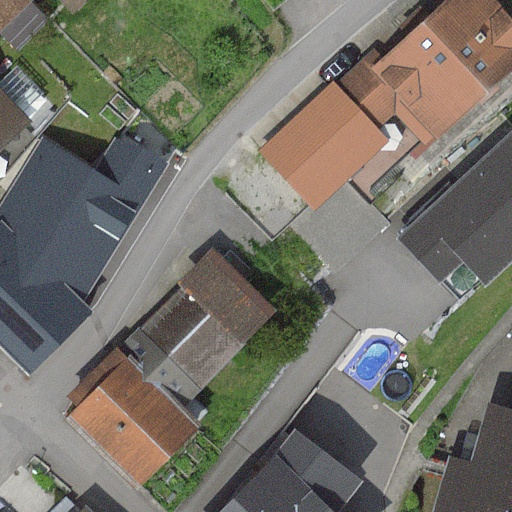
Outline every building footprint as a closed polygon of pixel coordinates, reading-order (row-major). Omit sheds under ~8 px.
[(0,0),(0,36),(16,52),(47,19),(29,1),(30,0),(0,0)] [(57,0),(71,14),(86,0),(57,0)] [(259,0),(271,13),(286,0),(259,0)] [(511,20),(493,0),(443,0),(368,68),(433,139),(511,68),(511,20)] [(362,63),(336,86),(376,129),(401,106),(362,63)] [(376,129),(336,86),(332,82),(257,152),(312,211),(387,141),(376,129)] [(0,175),(37,141),(24,127),(28,123),(0,93),(0,175)] [(0,205),(0,222),(2,221),(82,303),(168,163),(121,134),(97,172),(42,136),(0,205)] [(511,138),(402,238),(437,276),(461,255),(480,276),(511,247),(511,138)] [(0,222),(0,345),(29,375),(93,314),(82,303),(2,221),(0,222)] [(121,351),(126,356),(179,409),(244,345),(242,341),(272,312),(212,250),(177,285),(182,290),(121,351)] [(73,410),(126,356),(121,351),(114,348),(62,400),(73,410)] [(73,410),(64,419),(135,488),(195,427),(179,409),(126,356),(73,410)] [(448,457),(432,511),(511,511),(511,398),(509,409),(486,403),(469,463),(448,457)] [(273,456),(217,511),(334,511),(359,483),(317,450),(294,478),(273,456)] [(65,511),(72,505),(64,497),(49,511),(65,511)]
